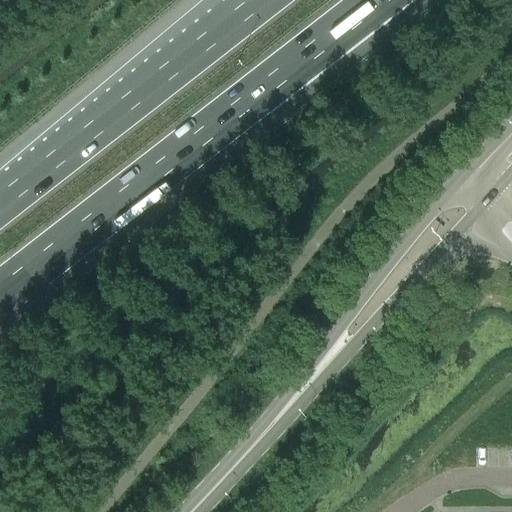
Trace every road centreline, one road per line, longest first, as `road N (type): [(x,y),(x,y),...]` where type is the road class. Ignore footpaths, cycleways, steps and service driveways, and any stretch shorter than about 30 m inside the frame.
road 1 (motorway): [(0,299),(382,0)]
road 2 (secondary): [(460,177),(237,463)]
road 3 (secondary): [(237,463),(474,213)]
road 4 (motorway): [(259,0),(0,202)]
road 5 (residential): [(399,511),(451,481),(511,477)]
